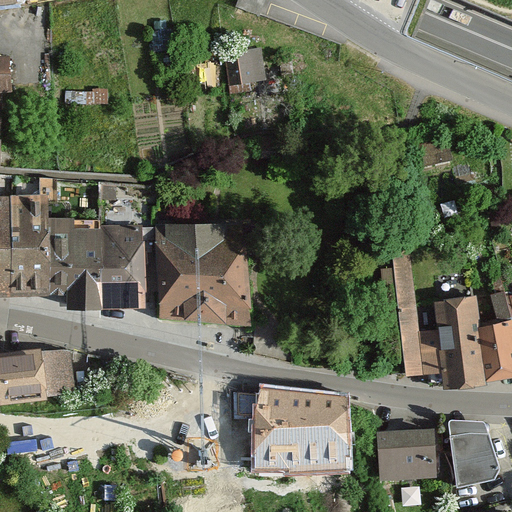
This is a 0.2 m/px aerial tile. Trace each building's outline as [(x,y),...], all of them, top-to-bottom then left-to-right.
[(245,78),(269,77),(267,45),(243,47),(245,78)] [(0,168),(7,169),(8,91),(17,91),(15,51),(0,50),(0,168)] [(16,297),(53,295),(47,202),(54,200),(51,176),(37,174),(40,195),(12,196),(16,297)] [(0,295),(16,297),(12,196),(0,196),(0,295)] [(158,320),(252,326),(248,223),(149,224),(158,320)] [(103,309),(106,227),(51,224),(53,295),(68,295),(67,311),(103,309)] [(103,309),(145,307),(143,229),(106,227),(103,309)] [(437,384),(511,372),(511,295),(499,297),(501,318),(477,323),(472,291),(428,295),(431,323),(444,319),(449,346),(431,348),(437,384)] [(0,394),(38,396),(38,388),(74,388),(74,347),(38,346),(36,339),(0,341),(0,394)] [(250,459),(340,462),(343,392),(260,389),(260,414),(252,414),(250,459)] [(456,483),(496,472),(485,419),(446,419),(456,483)] [(375,423),(375,472),(429,471),(428,422),(375,423)]
